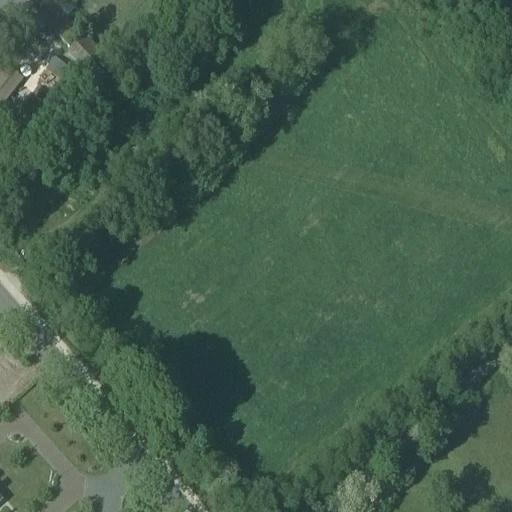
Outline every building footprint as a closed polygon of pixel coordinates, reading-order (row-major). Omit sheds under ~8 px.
[(0,0),(0,13),(17,27),(43,0),(0,0)] [(76,30),(63,18),(45,0),(43,0),(17,27),(14,31),(30,47),(46,31),(63,48),(66,51),(81,36),(76,30)] [(88,79),(106,61),(83,38),(65,56),(88,79)] [(5,69),(14,56),(8,51),(0,61),(0,109),(21,82),(5,69)] [(42,189),(35,208),(50,214),(58,195),(42,189)]
